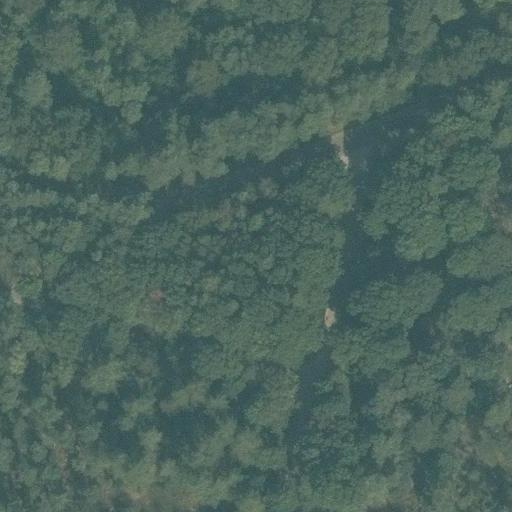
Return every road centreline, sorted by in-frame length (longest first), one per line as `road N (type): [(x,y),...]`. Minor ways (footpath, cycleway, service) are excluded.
road 1 (unclassified): [(375,127),(313,384),(0,288)]
road 2 (unclassified): [(375,127),(286,164),(143,184),(56,184),(0,170)]
road 3 (unclassified): [(375,127),(511,75)]
road 4 (track): [(313,384),(299,442),(297,511)]
